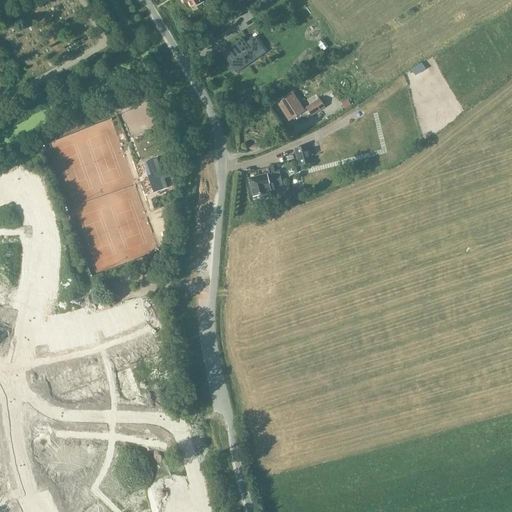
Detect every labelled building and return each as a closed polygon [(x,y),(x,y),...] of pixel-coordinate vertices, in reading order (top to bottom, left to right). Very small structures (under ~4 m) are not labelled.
[(272,3),(269,0),(257,0),(264,8),(272,3)] [(233,7),(225,14),(230,22),(239,16),(240,17),(241,17),(233,6),(233,7)] [(222,52),(221,53),(236,74),(236,73),(236,72),(256,59),(254,56),(262,50),(254,38),(255,38),(254,37),(245,43),(243,41),(242,39),(226,50),(227,53),(224,55),(222,52)] [(291,94),(278,102),(290,120),(303,111),(291,94)] [(341,103),(344,108),(351,105),(347,99),(341,103)] [(320,100),(307,109),(311,115),(324,107),(320,100)] [(357,105),(343,113),(346,118),(360,110),(357,105)] [(295,150),(299,166),(311,163),(307,147),(295,150)] [(145,172),(153,194),(168,189),(156,158),(142,163),(145,172)] [(250,179),(254,197),(258,195),(260,200),(277,196),(275,188),(284,186),(280,171),(250,179)] [(0,295),(3,296),(15,258),(10,257),(13,248),(0,244),(0,295)] [(153,334),(144,338),(152,357),(161,354),(162,354),(154,333),(153,334)] [(144,338),(135,342),(143,361),(152,357),(144,338)] [(135,342),(126,345),(134,365),(143,361),(135,342)] [(126,345),(117,349),(125,368),(134,365),(126,345)] [(108,352),(109,355),(110,358),(112,362),(113,365),(114,369),(116,372),(116,373),(117,373),(117,372),(125,368),(117,349),(109,353),(108,352)] [(88,359),(79,361),(83,381),(92,379),(93,380),(93,379),(92,375),(91,372),(91,368),(90,364),(89,360),(89,358),(88,358),(88,359)] [(79,361),(69,363),(74,383),(83,381),(79,361)] [(69,363),(60,365),(64,385),(74,383),(69,363)] [(60,365),(51,367),(55,387),(64,385),(60,365)] [(41,368),(41,369),(45,390),(46,390),(46,389),(55,387),(51,367),(41,369),(41,368)] [(56,440),(55,458),(67,458),(68,440),(56,440)] [(68,440),(67,458),(77,459),(78,441),(68,440)] [(78,441),(77,459),(88,459),(89,441),(78,441)] [(89,441),(88,459),(99,460),(100,454),(100,449),(100,443),(100,442),(89,441)] [(122,456),(121,462),(132,464),(136,447),(125,444),(125,445),(124,451),(122,456)] [(136,447),(132,464),(143,467),(146,449),(136,447)] [(146,449),(143,467),(153,469),(157,451),(146,449)] [(157,451),(153,469),(164,471),(168,454),(157,451)] [(87,506),(83,510),(84,511),(96,511),(103,506),(96,497),(95,498),(91,502),(87,506)]
